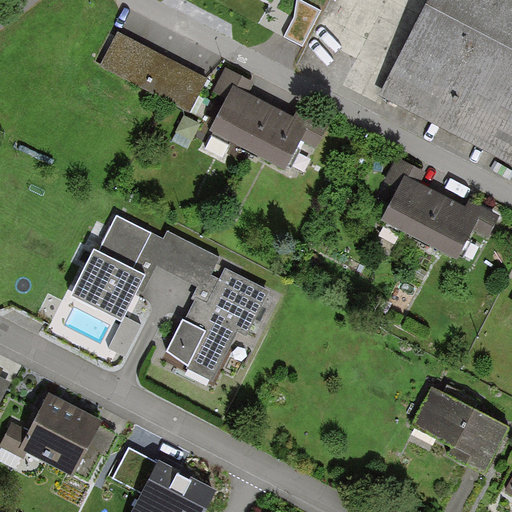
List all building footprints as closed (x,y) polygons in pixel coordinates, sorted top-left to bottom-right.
[(266,0),(215,0),(256,20),(266,0)] [(511,0),(434,0),(385,94),(511,160),(511,0)] [(212,77),(120,30),(101,67),(193,114),(212,77)] [(232,84),(208,130),(286,170),(309,124),(232,84)] [(429,169),(399,153),(384,181),(398,188),(380,221),(458,262),(475,231),(487,237),(499,214),(471,200),(468,206),(422,182),(429,169)] [(159,236),(126,220),(87,301),(137,324),(162,272),(146,264),(159,236)] [(223,266),(176,358),(223,382),(244,340),(255,345),(281,296),(223,266)] [(115,323),(99,336),(108,346),(123,334),(115,323)] [(0,397),(11,377),(0,371),(0,397)] [(511,436),(511,423),(439,387),(418,428),(496,468),(511,436)] [(113,425),(58,398),(42,431),(24,422),(10,449),(84,485),(113,425)] [(209,511),(222,488),(170,460),(141,511),(209,511)]
